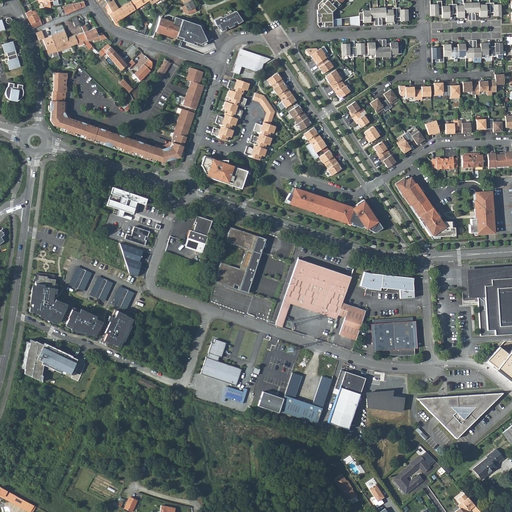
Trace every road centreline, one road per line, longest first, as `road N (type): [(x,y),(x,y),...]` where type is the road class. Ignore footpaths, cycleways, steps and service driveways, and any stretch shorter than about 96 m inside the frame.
road 1 (residential): [(12,315),(183,385),(209,309)]
road 2 (residential): [(209,309),(357,360),(430,365)]
road 3 (tertiary): [(192,193),(407,257)]
road 4 (residential): [(174,201),(148,280),(158,292),(209,309)]
road 5 (residential): [(380,179),(434,146),(511,140)]
